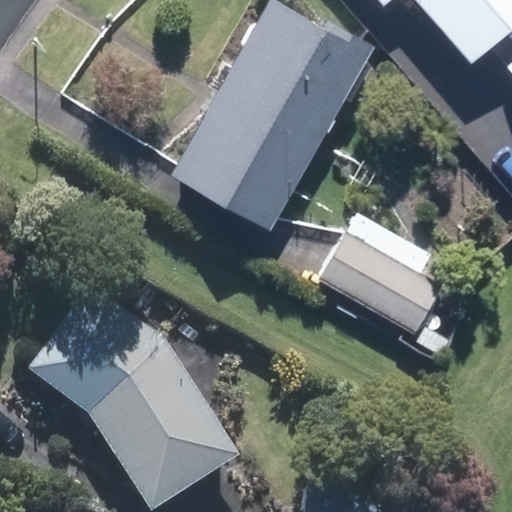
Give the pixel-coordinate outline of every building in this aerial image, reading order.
[(359,51),(267,0),(260,0),(162,174),(258,228),(359,51)] [(379,0),(400,0),(457,64),(511,15),(511,0),(367,0),(373,6),(379,0)] [(511,52),(494,68),(511,88),(511,52)] [(338,233),(312,280),(405,331),(431,284),(338,233)] [(16,378),(79,426),(133,511),(147,511),(225,464),(152,347),(80,292),(16,378)] [(296,494),(294,511),(372,511),(373,503),(296,494)]
